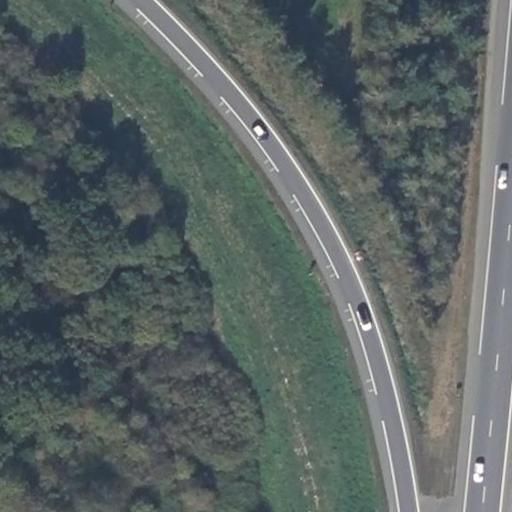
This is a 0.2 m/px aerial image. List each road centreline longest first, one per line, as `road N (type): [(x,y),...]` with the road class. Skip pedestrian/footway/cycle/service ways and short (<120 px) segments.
road 1 (trunk): [(143,0),(259,129),(324,229),(376,352),(409,511)]
road 2 (trunk): [(511,202),(482,511)]
